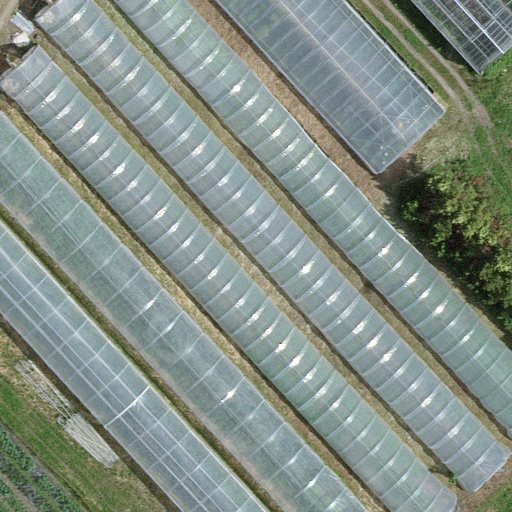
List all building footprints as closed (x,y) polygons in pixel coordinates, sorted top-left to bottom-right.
[(44,0),(37,6),(473,490),(511,455),(511,452),(104,0),(44,0)] [(511,344),(200,0),(125,0),(511,427),(511,344)] [(455,104),(359,0),(224,0),(381,172),(455,104)] [(511,0),(425,0),(482,63),(511,35),(511,0)] [(396,511),(449,511),(461,502),(41,32),(0,68),(396,511)] [(0,189),(290,511),(377,511),(7,100),(0,106),(0,189)] [(0,299),(188,511),(275,511),(0,199),(0,299)]
